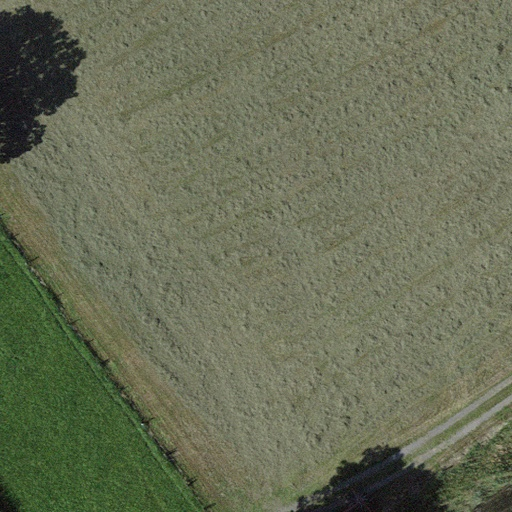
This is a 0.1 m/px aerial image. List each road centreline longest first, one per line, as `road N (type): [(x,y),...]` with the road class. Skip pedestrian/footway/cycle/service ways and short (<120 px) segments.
road 1 (track): [(309,511),(437,449),(511,396)]
road 2 (track): [(96,511),(0,383)]
